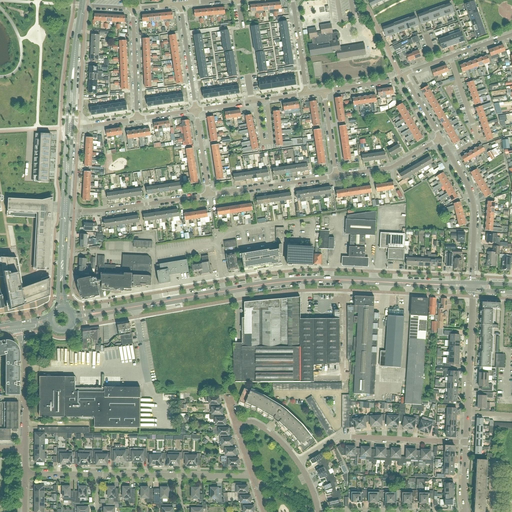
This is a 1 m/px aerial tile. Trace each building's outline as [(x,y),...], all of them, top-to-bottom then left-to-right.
[(467,10),(476,7),(474,1),(465,5),(467,10)] [(279,12),(278,9),(281,9),(281,3),(274,3),(275,10),(275,12),(276,17),(276,20),(283,20),(283,17),(277,17),(277,12),(279,12)] [(445,5),(448,15),(454,13),(450,3),(445,5)] [(443,17),(448,15),(445,5),(439,7),(443,17)] [(443,17),(439,7),(434,9),(437,19),(443,17)] [(469,16),(478,12),(476,7),(467,10),(469,16)] [(437,19),(434,9),(429,11),(432,21),(437,19)] [(423,13),(427,23),(432,21),(429,11),(423,13)] [(480,18),(478,12),(469,16),(470,21),(480,18)] [(421,25),(427,23),(423,13),(418,15),(421,25)] [(95,21),(101,21),(101,15),(95,15),(95,14),(94,20),(93,20),(93,25),(95,25),(95,21)] [(415,16),(409,18),(413,27),(418,25),(415,16)] [(409,18),(404,20),(408,29),(413,27),(409,18)] [(480,18),(470,21),(472,27),(482,23),(480,18)] [(404,20),(399,22),(402,31),(408,29),(404,20)] [(393,24),(397,33),(402,31),(399,22),(393,24)] [(484,28),(482,23),(472,27),(474,32),(484,28)] [(333,34),(331,25),(331,24),(320,26),(321,32),(317,33),(316,28),(308,30),(310,40),(312,39),(313,44),(309,45),(310,56),(332,53),(336,52),(337,59),(366,55),(364,44),(340,48),(339,40),(338,40),(338,39),(340,37),(339,34),(337,32),(334,33),(333,34)] [(393,24),(388,26),(391,35),(397,33),(393,24)] [(391,35),(388,26),(382,28),(386,37),(391,35)] [(486,34),(484,28),(474,32),(476,37),(486,34)] [(455,34),(458,44),(464,42),(461,32),(455,34)] [(453,46),(458,44),(455,34),(450,36),(453,46)] [(453,46),(450,36),(444,38),(448,48),(453,46)] [(448,48),(444,38),(439,40),(442,50),(448,48)] [(496,48),(498,54),(503,52),(506,58),(508,57),(507,55),(508,55),(507,51),(505,51),(503,45),(496,48)] [(415,59),(412,53),(413,53),(412,50),(409,51),(410,54),(408,54),(405,48),(401,49),(405,57),(407,56),(409,62),(415,59)] [(416,52),(413,53),(412,53),(415,59),(421,57),(417,48),(415,49),(416,52)] [(498,54),(496,48),(488,51),(491,57),(498,54)] [(167,65),(167,67),(180,65),(179,59),(173,60),(170,61),(171,64),(167,65)] [(470,77),(468,71),(465,64),(465,63),(463,64),(463,65),(460,66),(462,73),(466,71),(468,77),(470,77)] [(446,66),(439,68),(441,75),(449,72),(446,66)] [(441,75),(439,68),(432,71),(434,77),(441,75)] [(176,78),(182,77),(181,71),(175,72),(176,75),(173,76),(164,78),(164,79),(169,79),(173,78),(176,78)] [(424,96),(424,95),(430,91),(428,86),(421,90),(423,93),(424,96)] [(470,97),(472,97),(473,100),(479,98),(478,96),(487,93),(486,89),(477,92),(471,94),(470,94),(470,97)] [(433,96),(430,91),(424,95),(426,98),(425,98),(427,100),(433,96)] [(430,105),(436,101),(433,96),(427,100),(429,103),(428,103),(430,105)] [(439,106),(436,101),(430,105),(432,108),(431,108),(433,110),(439,106)] [(476,111),(477,114),(478,114),(483,112),(483,111),(483,110),(492,107),(490,103),(474,109),(475,111),(476,111)] [(396,107),(398,110),(399,113),(405,109),(406,109),(405,106),(404,107),(402,104),(396,107)] [(436,115),(442,111),(439,106),(433,110),(435,113),(434,113),(436,115)] [(280,117),(284,117),(283,114),(280,114),(280,111),(281,111),(281,109),(277,109),(278,111),(273,112),(274,115),(272,115),(273,118),(274,118),(280,117)] [(402,117),(408,114),(409,114),(408,111),(407,112),(405,109),(399,113),(401,115),(395,118),(396,121),(402,117)] [(436,115),(438,118),(437,118),(439,120),(445,116),(442,111),(436,115)] [(23,122),(23,113),(18,114),(18,117),(14,117),(14,122),(23,122)] [(245,116),(246,122),(253,121),(254,121),(254,118),(252,119),(251,115),(247,116),(247,114),(243,114),(243,117),(245,116)] [(408,114),(402,117),(403,119),(395,124),(397,127),(405,122),(411,119),(412,118),(410,116),(410,117),(408,114)] [(448,121),(450,120),(449,118),(447,119),(445,116),(439,120),(441,123),(440,123),(441,125),(442,125),(448,121)] [(408,127),(414,124),(415,124),(413,121),(413,122),(411,119),(405,122),(406,124),(398,129),(400,132),(408,127)] [(449,123),(448,121),(442,125),(444,128),(443,128),(444,130),(445,130),(451,126),(459,122),(457,119),(449,123)] [(489,128),(488,125),(495,122),(498,122),(497,119),(487,122),(487,123),(481,125),(480,125),(480,127),(482,127),(483,130),(489,128)] [(169,121),(162,122),(163,129),(167,128),(167,131),(171,130),(170,127),(170,126),(169,121)] [(253,124),(253,121),(246,122),(247,124),(239,126),(240,129),(248,128),(254,126),(254,127),(255,126),(255,124),(253,124)] [(158,129),(163,129),(162,122),(154,123),(155,129),(155,130),(155,132),(154,133),(155,137),(157,136),(157,132),(158,132),(158,129)] [(414,124),(408,127),(409,129),(401,134),(403,137),(411,132),(417,129),(418,128),(416,126),(416,127),(414,124)] [(445,130),(447,133),(446,133),(447,135),(448,135),(454,131),(461,127),(459,124),(452,128),(451,126),(445,130)] [(496,126),(489,128),(483,130),(482,130),(482,133),(484,132),(485,135),(485,136),(491,134),(489,130),(500,127),(499,125),(496,126)] [(255,132),(256,132),(256,130),(255,130),(254,127),(254,126),(248,128),(248,130),(239,132),(240,135),(249,133),(255,132)] [(122,134),(122,133),(121,128),(114,129),(115,135),(121,134),(121,137),(119,137),(119,139),(121,138),(121,142),(124,141),(123,134),(122,134)] [(414,137),(420,134),(421,133),(419,131),(419,132),(417,129),(411,132),(412,134),(405,138),(407,141),(414,137)] [(456,134),(454,131),(448,135),(450,138),(449,138),(450,140),(451,140),(457,136),(460,134),(458,132),(456,134)] [(184,133),(184,136),(182,136),(182,138),(178,139),(178,141),(191,138),(190,132),(184,133)] [(250,139),(256,138),(257,138),(257,135),(256,135),(255,132),(249,133),(249,136),(243,138),(244,140),(250,139)] [(211,142),(216,141),(218,141),(217,137),(220,137),(220,136),(224,135),(223,134),(219,134),(217,134),(217,135),(210,136),(211,142)] [(420,134),(414,137),(417,142),(424,138),(422,136),(422,137),(420,134)] [(93,144),(97,144),(100,144),(103,144),(102,136),(99,136),(98,141),(97,141),(93,141),(93,138),(86,138),(86,143),(93,144)] [(460,141),(457,136),(451,140),(453,143),(452,143),(453,145),(460,141)] [(257,141),(256,138),(250,139),(250,141),(241,143),(242,147),(251,145),(257,143),(257,144),(259,143),(258,141),(257,141)] [(260,147),(258,147),(257,144),(257,143),(251,145),(252,147),(242,149),(243,153),(260,149),(260,147)] [(11,279),(11,278),(49,280),(53,204),(56,148),(50,148),(37,147),(15,146),(15,144),(6,144),(6,146),(0,145),(0,277),(1,277),(1,279),(11,279)] [(480,154),(483,152),(486,158),(488,157),(485,151),(482,145),(481,144),(479,145),(479,147),(477,148),(476,149),(480,154)] [(402,151),(399,147),(398,145),(393,148),(396,154),(402,151)] [(475,157),(480,154),(476,149),(477,148),(476,147),(474,148),(474,150),(472,151),(471,151),(475,157)] [(396,154),(393,148),(388,151),(391,157),(396,154)] [(491,160),(495,158),(495,157),(499,155),(496,148),(491,151),(491,150),(487,152),(491,160)] [(478,162),(475,157),(471,151),(472,151),(471,150),(469,151),(469,153),(467,154),(470,160),(473,158),(476,164),(478,162)] [(461,157),(465,163),(470,160),(467,154),(466,153),(464,154),(464,156),(461,157)] [(430,164),(431,164),(433,163),(430,157),(424,160),(428,166),(430,169),(432,172),(434,175),(436,173),(430,164)] [(424,160),(419,163),(423,169),(428,166),(424,160)] [(237,162),(237,163),(238,170),(239,174),(240,181),(246,180),(245,173),(242,174),(242,169),(241,169),(241,166),(240,161),(237,162)] [(423,169),(419,163),(415,166),(418,172),(423,169)] [(410,169),(413,175),(418,172),(415,166),(410,169)] [(408,178),(413,175),(410,169),(405,172),(408,178)] [(473,178),(474,178),(480,174),(477,169),(470,173),(472,176),(473,178)] [(403,181),(408,178),(405,172),(400,175),(403,181)] [(437,176),(440,182),(446,178),(447,178),(445,175),(445,176),(443,173),(437,176)] [(480,174),(474,178),(475,181),(476,183),(483,179),(480,174)] [(449,183),(450,183),(448,180),(448,181),(446,178),(440,182),(441,183),(433,188),(435,191),(443,186),(449,183)] [(479,188),(486,184),(483,179),(476,183),(478,186),(479,188)] [(443,186),(446,192),(453,188),(451,185),(451,186),(449,183),(443,186)] [(482,193),(489,189),(486,184),(479,188),(481,191),(482,193)] [(441,201),(449,196),(455,193),(456,193),(453,188),(446,192),(447,193),(439,198),(441,201)] [(485,199),(492,194),(489,189),(482,193),(484,196),(483,196),(485,199)] [(302,209),(304,209),(302,191),(296,192),(297,198),(297,199),(300,198),(302,209)] [(457,196),(455,193),(449,196),(452,202),(459,198),(457,195),(457,196)] [(462,208),(462,205),(461,206),(460,202),(453,204),(454,206),(446,208),(447,211),(455,210),(462,208)] [(166,211),(167,218),(171,218),(172,221),(171,221),(172,225),(171,225),(172,229),(175,228),(174,224),(174,221),(173,217),(172,211),(166,211)] [(346,219),(345,234),(350,235),(350,247),(349,247),(349,257),(365,258),(365,248),(365,238),(369,238),(370,236),(375,236),(376,212),(347,215),(347,219),(346,219)] [(137,227),(136,223),(139,222),(138,216),(133,216),(134,223),(134,227),(135,230),(135,232),(142,231),(141,226),(137,227)] [(326,249),(330,249),(330,237),(329,237),(329,224),(321,223),(320,243),(319,249),(318,249),(317,265),(321,265),(322,254),(321,254),(321,249),(326,249)] [(404,246),(405,242),(405,228),(402,228),(402,234),(381,233),(380,248),(386,249),(386,252),(388,252),(388,259),(392,259),(391,260),(396,261),(396,259),(404,260),(404,249),(404,246)] [(451,236),(458,236),(458,242),(464,243),(465,232),(458,232),(458,233),(456,233),(456,229),(450,229),(450,232),(451,232),(451,236)] [(493,233),(493,234),(492,235),(487,235),(486,243),(492,243),(495,243),(495,246),(501,246),(501,242),(498,242),(497,237),(497,234),(493,233)] [(298,245),(288,244),(288,252),(288,258),(288,266),(293,266),(293,263),(306,264),(306,265),(307,266),(309,265),(309,264),(312,264),(312,265),(312,264),(313,258),(313,249),(311,249),(298,248),(298,245)] [(257,270),(282,266),(281,256),(283,256),(283,246),(282,245),(280,245),(279,246),(279,249),(270,251),(269,250),(242,254),(244,270),(257,268),(257,270)] [(489,249),(489,252),(487,252),(486,266),(495,267),(496,254),(499,255),(499,247),(494,246),(493,250),(489,249)] [(461,269),(461,265),(461,259),(455,258),(455,255),(461,255),(462,251),(453,250),(453,251),(453,252),(452,264),(454,264),(454,269),(461,269)] [(444,263),(446,263),(446,266),(452,267),(452,264),(453,252),(453,251),(445,251),(444,260),(444,263)] [(238,270),(236,253),(226,254),(229,271),(231,271),(232,273),(235,273),(234,270),(238,270)] [(142,285),(151,286),(152,262),(151,262),(150,261),(151,258),(148,256),(136,255),(123,255),(122,270),(133,270),(132,286),(142,287),(142,285)] [(508,258),(502,258),(502,269),(510,270),(510,265),(510,263),(511,263),(511,262),(511,255),(508,255),(508,258)] [(94,298),(100,296),(98,287),(106,288),(106,290),(132,291),(132,289),(133,271),(122,271),(122,273),(120,273),(120,270),(116,270),(116,265),(105,265),(105,256),(98,256),(97,267),(96,267),(96,278),(92,279),(92,277),(82,279),(83,280),(78,281),(79,287),(79,288),(80,294),(81,294),(82,300),(87,299),(87,300),(94,298)] [(200,276),(211,274),(209,262),(208,256),(202,257),(203,263),(192,264),(193,273),(200,272),(200,276)] [(369,257),(342,256),(342,261),(342,265),(369,266),(369,264),(369,257)] [(3,277),(3,279),(9,311),(48,296),(49,280),(45,280),(23,288),(22,288),(20,278),(17,258),(0,257),(0,277),(1,277),(3,277)] [(161,271),(157,271),(159,284),(171,283),(169,275),(189,272),(187,260),(160,264),(161,271)] [(374,312),(374,297),(355,296),(354,313),(358,313),(358,316),(357,337),(354,337),(353,352),(356,352),(355,366),(352,366),(352,375),(355,375),(354,394),(374,395),(378,328),(379,328),(379,313),(374,312)] [(313,363),(339,363),(339,319),(340,319),(340,316),(339,316),(339,310),(333,310),(333,316),(335,316),(335,319),(300,320),(300,302),(300,297),(244,302),(245,318),(242,318),(242,344),(234,344),(234,342),(233,342),(234,379),(233,379),(234,379),(234,380),(267,382),(300,382),(311,382),(313,382),(313,363)] [(428,299),(420,298),(412,298),(411,316),(405,404),(420,405),(427,316),(428,299)] [(447,309),(447,299),(442,299),(441,304),(439,303),(438,309),(438,316),(437,328),(443,329),(443,316),(444,314),(442,314),(442,309),(447,309)] [(497,316),(497,310),(500,310),(501,302),(482,301),(482,308),(482,309),(482,316),(481,337),(482,337),(481,351),(480,351),(479,367),(491,368),(491,366),(490,366),(491,352),(492,352),(493,337),(492,336),(492,327),(493,327),(493,329),(498,329),(498,325),(496,325),(497,316)] [(388,316),(386,351),(380,351),(379,367),(400,368),(404,317),(404,311),(400,310),(400,309),(398,307),(395,307),(393,308),(393,310),(389,310),(388,316)] [(123,346),(133,344),(130,322),(117,324),(119,336),(121,336),(123,346)] [(91,337),(91,329),(83,329),(83,349),(87,349),(87,339),(88,339),(88,337),(89,337),(89,339),(91,339),(91,337)] [(455,332),(452,331),(444,331),(444,335),(451,335),(450,341),(460,341),(460,337),(460,335),(456,335),(454,335),(455,332)] [(0,343),(0,355),(4,354),(4,353),(6,352),(6,394),(18,394),(18,387),(16,387),(16,381),(18,381),(18,367),(16,366),(16,361),(18,361),(18,353),(18,351),(17,349),(16,347),(15,345),(13,344),(11,342),(9,342),(6,341),(6,344),(1,345),(0,343)] [(496,354),(495,368),(504,368),(505,354),(496,354)] [(459,358),(450,358),(446,358),(446,363),(444,363),(444,367),(450,367),(451,364),(455,364),(458,364),(459,363),(459,358),(459,359),(459,358)] [(450,372),(450,369),(444,368),(444,372),(444,377),(449,378),(459,378),(458,378),(458,373),(458,372),(454,372),(450,372)] [(479,373),(479,380),(488,380),(488,376),(493,376),(493,374),(495,374),(495,371),(485,370),(485,373),(479,373)] [(75,392),(75,387),(75,377),(65,377),(40,377),(40,417),(95,418),(95,427),(140,428),(140,387),(105,387),(105,392),(75,392)] [(488,384),(488,380),(479,380),(478,387),(484,387),(484,391),(492,391),(492,385),(488,384)] [(395,382),(382,387),(383,391),(396,386),(395,382)] [(257,409),(274,420),(277,422),(292,435),(304,451),(315,442),(302,426),(286,411),(282,408),(264,397),(244,389),(239,402),(257,409)] [(478,395),(478,402),(486,402),(487,398),(493,399),(493,393),(484,393),(484,396),(478,395)] [(443,400),(442,403),(449,404),(449,401),(453,401),(457,401),(457,400),(457,395),(458,395),(445,395),(445,394),(444,400),(443,400)] [(213,395),(207,395),(205,395),(205,400),(209,400),(209,404),(219,404),(219,402),(220,401),(219,398),(220,398),(213,398),(213,395)] [(0,429),(10,429),(18,429),(18,402),(0,402),(0,429)] [(486,407),(486,402),(478,402),(477,409),(483,409),(483,412),(489,412),(490,407),(486,407)] [(222,414),(222,412),(224,412),(223,408),(216,408),(216,405),(210,405),(210,411),(212,411),(212,414),(222,414)] [(449,408),(449,405),(442,405),(442,408),(447,409),(447,414),(457,415),(457,410),(456,410),(456,409),(453,409),(453,408),(452,408),(452,409),(449,408)] [(220,415),(213,415),(210,415),(210,420),(213,420),(213,421),(215,421),(215,425),(225,425),(226,422),(227,422),(226,419),(226,418),(220,418),(220,415)] [(413,419),(410,418),(408,430),(408,429),(411,430),(413,430),(413,429),(414,429),(416,415),(414,415),(413,419)] [(360,430),(361,430),(359,419),(353,420),(353,416),(349,416),(349,418),(349,421),(349,423),(353,422),(355,430),(356,429),(356,430),(360,430)] [(435,427),(435,421),(432,420),(431,420),(430,423),(427,422),(424,433),(426,434),(428,434),(428,433),(429,434),(432,426),(435,427)] [(423,433),(424,433),(427,422),(421,421),(419,431),(420,431),(419,431),(421,432),(424,433),(423,433)] [(217,426),(217,431),(216,432),(216,434),(217,435),(229,435),(229,433),(230,432),(229,429),(230,429),(223,428),(223,426),(217,426)] [(0,440),(10,441),(10,429),(0,429),(0,440)] [(232,445),(232,443),(233,442),(232,439),(233,439),(226,439),(226,436),(220,436),(220,441),(222,441),(222,445),(232,445)] [(346,456),(350,456),(351,456),(351,446),(350,446),(349,446),(347,446),(347,447),(346,447),(346,450),(343,450),(340,445),(337,447),(341,455),(346,456)] [(230,446),(223,446),(221,446),(221,450),(223,450),(223,452),(225,452),(225,455),(235,455),(235,453),(237,453),(236,449),(230,449),(230,446)] [(366,447),(365,447),(364,447),(363,447),(361,447),(361,455),(358,455),(358,464),(361,464),(361,460),(365,460),(366,447)] [(373,462),(373,465),(376,465),(376,460),(380,461),(381,447),(379,447),(378,448),(377,448),(376,456),(373,456),(373,462)] [(120,462),(120,449),(120,448),(112,448),(112,456),(114,456),(114,461),(114,462),(116,462),(117,463),(120,462)] [(138,463),(138,448),(129,448),(129,456),(132,456),(132,462),(134,462),(134,463),(138,462),(138,463)] [(138,448),(138,463),(138,462),(141,463),(142,462),(144,462),(143,462),(143,456),(146,456),(146,449),(138,448)] [(396,448),(395,448),(394,448),(393,448),(393,449),(392,449),(391,456),(388,456),(388,465),(391,466),(391,461),(395,461),(396,448)] [(128,449),(120,449),(120,462),(123,463),(124,462),(126,462),(126,461),(125,461),(126,456),(128,456),(128,449)] [(411,449),(410,449),(409,449),(408,449),(407,449),(406,457),(403,457),(403,464),(406,464),(406,462),(411,462),(411,449)] [(426,449),(426,450),(425,450),(424,450),(423,450),(422,450),(421,458),(418,458),(418,464),(421,464),(421,463),(426,463),(426,449)] [(66,465),(66,454),(66,451),(61,450),(61,452),(58,452),(58,459),(61,459),(61,464),(60,464),(62,464),(63,466),(66,465)] [(69,454),(66,454),(66,465),(70,466),(70,464),(72,464),(72,459),(75,459),(75,452),(72,452),(72,450),(69,450),(69,454)] [(84,450),(84,455),(84,465),(87,466),(88,465),(90,465),(90,464),(90,459),(93,459),(93,450),(84,450)] [(102,466),(102,455),(102,451),(97,451),(97,452),(94,452),(94,459),(96,459),(96,465),(98,465),(99,466),(102,465),(102,466)] [(84,465),(84,455),(79,454),(79,452),(76,452),(76,459),(79,459),(78,464),(78,465),(80,465),(81,466),(84,465)] [(173,466),(174,466),(174,452),(168,452),(168,453),(165,453),(165,460),(168,460),(168,465),(168,466),(170,466),(170,467),(173,466)] [(182,452),(174,452),(174,466),(177,467),(177,466),(179,466),(180,466),(179,466),(179,460),(182,460),(182,452)] [(102,455),(102,466),(102,465),(105,466),(106,465),(108,465),(108,459),(111,459),(111,453),(105,453),(105,455),(102,455)] [(156,466),(156,455),(153,455),(153,453),(147,453),(147,460),(150,460),(150,465),(150,466),(152,466),(152,467),(156,466)] [(156,455),(156,466),(159,467),(160,466),(162,466),(162,465),(161,465),(161,460),(164,460),(164,453),(161,453),(161,455),(156,455)] [(191,467),(192,456),(189,456),(189,453),(183,453),(183,460),(186,460),(186,466),(188,466),(188,467),(191,466),(191,467)] [(195,456),(192,456),(191,467),(192,467),(192,466),(195,467),(195,466),(197,466),(197,460),(200,460),(200,454),(195,454),(195,456)] [(319,454),(310,460),(311,462),(312,464),(314,463),(315,463),(316,463),(316,462),(317,462),(319,465),(327,461),(325,457),(322,458),(319,454)] [(233,456),(226,456),(221,456),(221,462),(229,462),(229,466),(239,466),(239,463),(240,463),(239,460),(239,459),(233,459),(233,456)] [(477,460),(474,511),(485,511),(488,460),(477,460)] [(327,461),(319,465),(321,468),(320,469),(319,469),(318,470),(316,471),(317,474),(318,475),(328,470),(331,469),(329,465),(327,461)] [(437,474),(436,477),(445,478),(445,475),(449,475),(450,475),(453,475),(453,474),(454,474),(454,469),(445,469),(444,474),(437,474)] [(322,478),(323,478),(325,477),(326,481),(335,477),(333,473),(330,474),(328,470),(318,475),(319,476),(320,479),(322,478)] [(328,484),(327,484),(326,485),(325,485),(325,486),(323,487),(324,489),(324,491),(335,487),(334,483),(336,482),(335,477),(326,481),(328,484)] [(445,483),(445,489),(453,489),(453,483),(449,483),(449,480),(444,480),(444,483),(445,483)] [(242,483),(235,483),(235,489),(237,489),(237,492),(247,493),(247,490),(249,490),(248,487),(248,486),(241,486),(242,483)] [(63,490),(62,490),(62,494),(63,494),(63,497),(63,501),(74,501),(73,493),(70,493),(70,487),(68,487),(68,486),(65,486),(65,487),(63,487),(63,490)] [(75,494),(75,503),(80,503),(80,497),(86,498),(86,494),(87,494),(87,490),(86,490),(87,487),(85,487),(85,486),(81,486),(81,487),(79,487),(79,494),(75,494)] [(122,491),(122,494),(123,494),(123,498),(130,498),(130,504),(135,504),(135,494),(130,494),(130,487),(129,487),(129,486),(125,486),(125,487),(123,487),(123,491),(122,491)] [(140,491),(140,495),(141,495),(141,498),(147,498),(147,504),(153,504),(153,493),(148,493),(149,487),(147,487),(147,486),(143,486),(143,487),(141,487),(141,491),(140,491)] [(107,490),(107,494),(108,494),(108,498),(114,498),(113,502),(114,502),(114,504),(118,504),(118,502),(119,502),(119,494),(115,494),(115,487),(108,487),(108,490),(107,490)] [(154,501),(154,504),(162,504),(162,502),(163,498),(168,498),(168,495),(169,495),(169,491),(168,491),(168,488),(166,488),(166,487),(163,487),(163,488),(161,488),(161,495),(154,494),(154,501)] [(192,488),(192,499),(199,499),(199,502),(202,502),(202,495),(199,495),(199,488),(197,488),(197,487),(194,487),(194,488),(192,488)] [(210,492),(210,495),(211,495),(211,499),(216,499),(216,502),(221,502),(221,495),(218,495),(218,488),(216,488),(216,487),(213,487),(213,488),(211,488),(211,492),(210,492)] [(327,494),(328,494),(329,494),(331,494),(332,497),(341,495),(339,490),(337,491),(335,487),(324,491),(325,492),(326,494),(327,494)] [(357,502),(357,492),(351,492),(352,490),(348,490),(348,496),(351,496),(351,502),(357,502)] [(362,496),(365,496),(365,490),(362,490),(362,492),(357,492),(357,502),(362,502),(362,496)] [(368,503),(374,503),(374,490),(368,490),(365,490),(365,496),(368,496),(368,503)] [(374,490),(374,503),(379,503),(379,497),(382,497),(382,490),(379,490),(374,490)] [(385,503),(391,503),(391,493),(388,493),(388,491),(387,490),(382,490),(382,497),(385,497),(385,503)] [(394,493),(391,493),(391,503),(396,503),(396,497),(399,497),(399,491),(394,490),(394,491),(394,493)] [(402,503),(408,503),(408,493),(402,493),(402,491),(399,491),(399,497),(402,497),(402,503)] [(413,493),(408,493),(408,503),(413,503),(413,497),(416,497),(416,491),(413,491),(413,493)] [(419,503),(424,503),(425,491),(419,491),(416,491),(416,497),(419,497),(419,503)] [(430,497),(433,497),(433,491),(430,491),(425,491),(424,503),(430,503),(430,497)] [(251,503),(251,500),(252,500),(251,497),(251,496),(245,496),(245,494),(238,493),(238,499),(241,499),(241,503),(251,503)] [(330,502),(329,502),(330,502),(328,503),(329,505),(328,505),(329,507),(337,505),(337,507),(341,507),(341,504),(340,504),(339,500),(342,499),(341,495),(332,497),(333,501),(331,501),(330,502)]
